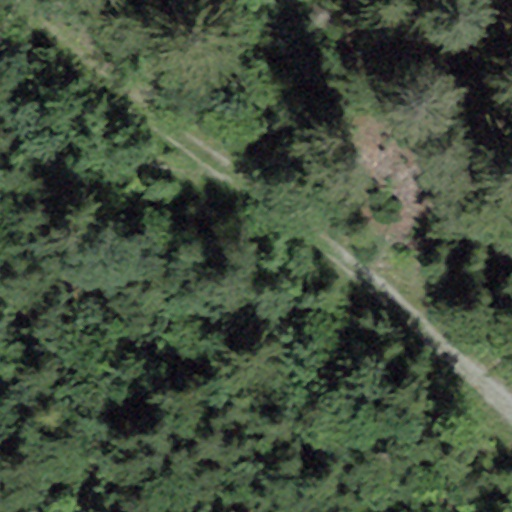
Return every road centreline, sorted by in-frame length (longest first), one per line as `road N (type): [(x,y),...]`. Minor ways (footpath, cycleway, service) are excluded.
road 1 (track): [(237,182),(511,405)]
road 2 (track): [(9,0),(80,65),(237,182)]
